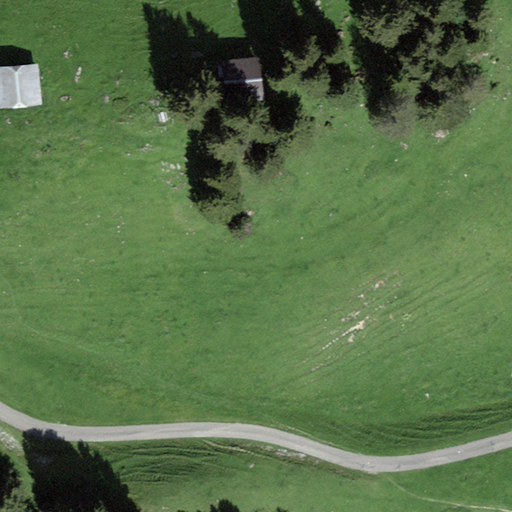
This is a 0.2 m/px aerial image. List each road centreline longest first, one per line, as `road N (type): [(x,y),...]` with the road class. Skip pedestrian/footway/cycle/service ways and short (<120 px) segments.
road 1 (track): [(389,462),(350,460),(254,431),(64,431),(0,409)]
road 2 (track): [(511,437),(389,462)]
